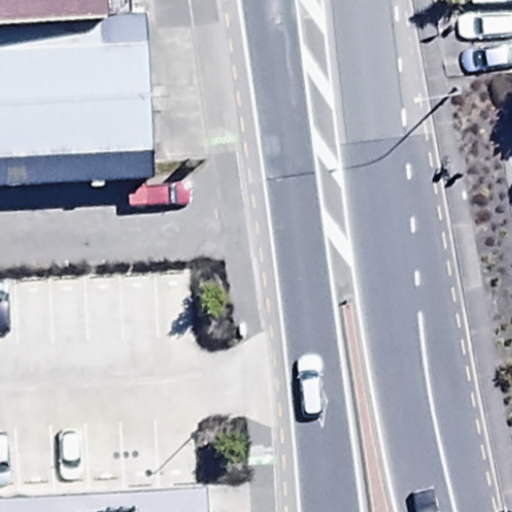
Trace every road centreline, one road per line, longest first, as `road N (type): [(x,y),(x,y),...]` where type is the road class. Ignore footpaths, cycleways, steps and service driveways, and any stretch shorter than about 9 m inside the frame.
road 1 (trunk): [(324,123),(379,257),(436,511)]
road 2 (trunk): [(329,511),(313,261),(324,123)]
road 3 (trunk): [(324,123),(316,0)]
